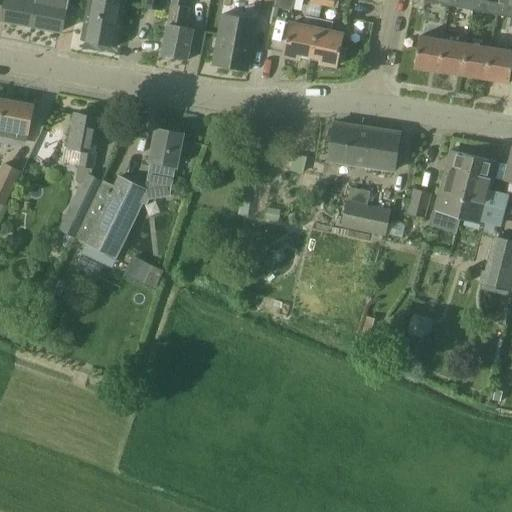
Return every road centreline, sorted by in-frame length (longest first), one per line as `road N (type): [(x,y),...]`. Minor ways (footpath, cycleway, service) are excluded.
road 1 (residential): [(368,104),(207,98),(0,58)]
road 2 (residential): [(511,129),(368,104)]
